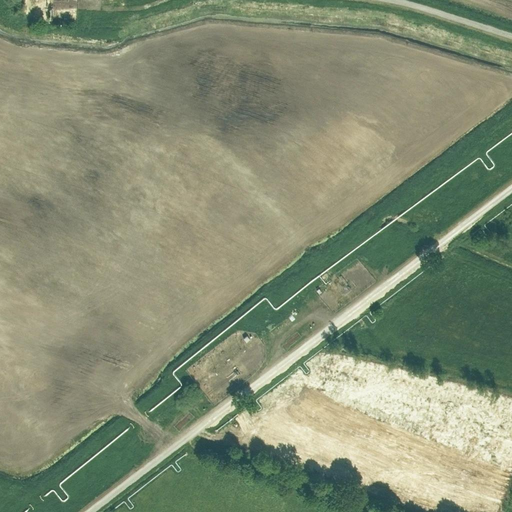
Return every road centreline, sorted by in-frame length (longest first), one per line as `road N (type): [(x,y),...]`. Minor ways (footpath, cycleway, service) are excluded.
road 1 (track): [(511,181),(81,511)]
road 2 (track): [(511,38),(395,1),(367,0)]
